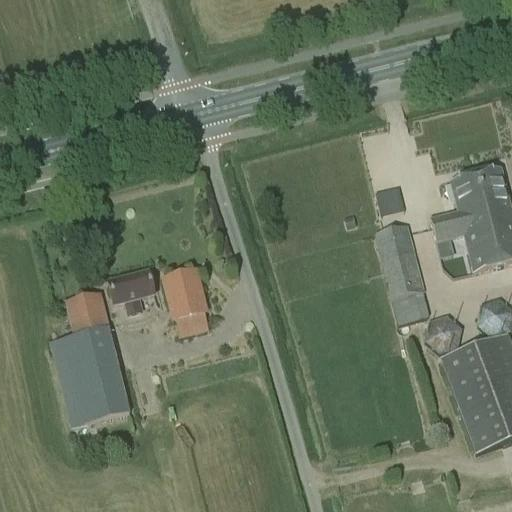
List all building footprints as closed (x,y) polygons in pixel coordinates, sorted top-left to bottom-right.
[(450,186),(458,218),(429,225),(435,247),(464,240),(473,278),(511,267),(511,224),(499,174),(450,186)] [(401,191),(383,197),(390,217),(408,210),(401,191)] [(63,209),(58,193),(41,198),(45,214),(63,209)] [(346,231),(353,229),(351,222),(344,224),(346,231)] [(391,305),(423,297),(407,231),(374,239),(391,305)] [(205,318),(195,276),(162,284),(172,326),(175,326),(179,342),(207,335),(204,319),(205,318)] [(141,317),(138,304),(153,300),(148,278),(107,288),(112,311),(122,308),(125,321),(141,317)] [(429,322),(423,297),(391,305),(396,330),(429,322)] [(74,342),(73,342),(95,428),(128,420),(107,333),(106,333),(97,300),(65,308),(74,342)] [(476,331),(491,343),(509,337),(511,321),(511,317),(498,305),(479,311),(476,331)] [(424,347),(439,361),(457,355),(461,337),(447,323),(428,328),(424,347)] [(511,446),(511,354),(507,340),(440,365),(476,460),(511,446)] [(95,428),(73,342),(48,348),(70,434),(95,428)]
